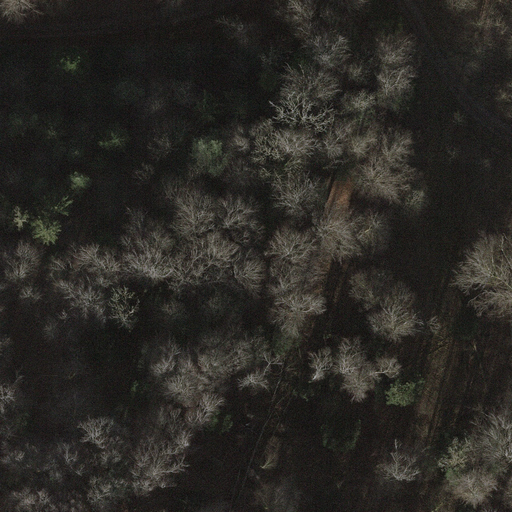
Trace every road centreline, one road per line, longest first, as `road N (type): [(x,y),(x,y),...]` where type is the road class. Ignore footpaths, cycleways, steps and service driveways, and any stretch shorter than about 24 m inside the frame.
road 1 (track): [(0,33),(143,25),(206,16),(241,0)]
road 2 (track): [(403,0),(475,114),(511,133)]
